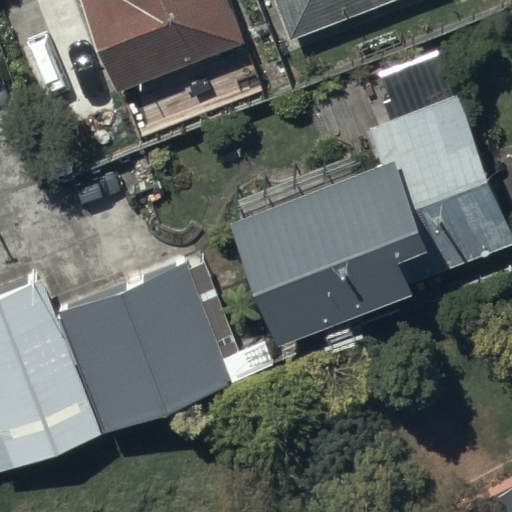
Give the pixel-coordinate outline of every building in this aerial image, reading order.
[(226,0),(82,0),(117,93),(154,79),(157,88),(171,83),(166,70),(242,41),(226,0)] [(275,0),(289,38),(394,0),(275,0)] [(369,126),(380,157),(231,216),(276,342),(415,293),(410,281),(511,244),(511,237),(461,94),(369,126)] [(186,258),(54,309),(41,276),(0,292),(0,475),(235,383),(186,258)] [(511,511),(511,487),(466,510),(466,511),(511,511)]
